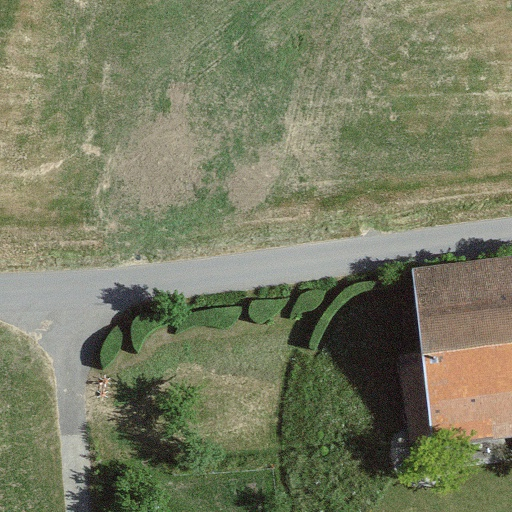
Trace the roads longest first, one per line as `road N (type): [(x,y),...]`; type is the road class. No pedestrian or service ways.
road 1 (unclassified): [(0,291),(152,282),(511,235)]
road 2 (track): [(60,290),(76,511)]
